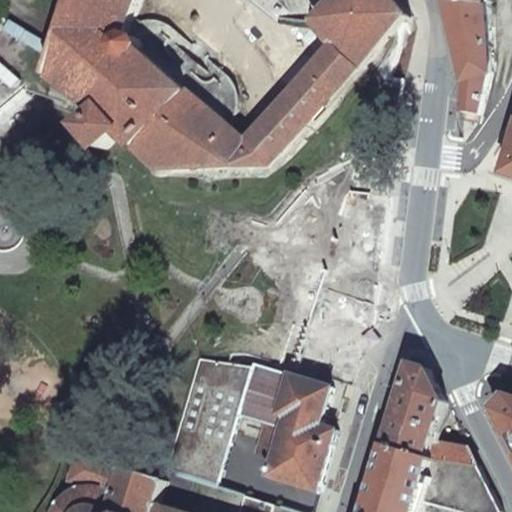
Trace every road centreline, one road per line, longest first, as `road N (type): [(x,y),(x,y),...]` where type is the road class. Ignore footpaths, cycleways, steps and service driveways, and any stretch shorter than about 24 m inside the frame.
road 1 (tertiary): [(340,511),(401,347),(426,319)]
road 2 (tertiary): [(426,319),(418,284),(427,157)]
road 3 (tertiary): [(437,341),(511,485)]
road 4 (tertiary): [(427,157),(439,64),(427,0)]
